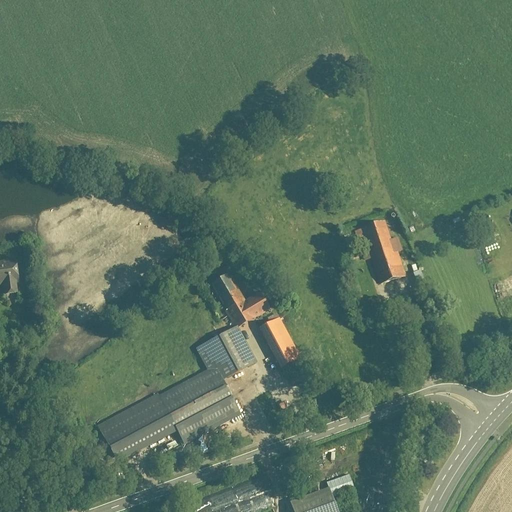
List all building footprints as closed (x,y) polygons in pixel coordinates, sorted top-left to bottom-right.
[(349,251),(364,246),(379,287),(410,277),(391,222),(345,238),(349,251)] [(21,267),(0,268),(0,284),(6,284),(7,299),(20,298),(19,283),(23,283),(21,267)] [(210,286),(233,329),(269,311),(260,294),(249,300),(235,273),(210,286)] [(282,321),(262,332),(284,369),(304,358),(282,321)] [(239,330),(197,350),(209,374),(160,398),(184,447),(242,420),(222,379),(255,363),(239,330)]
